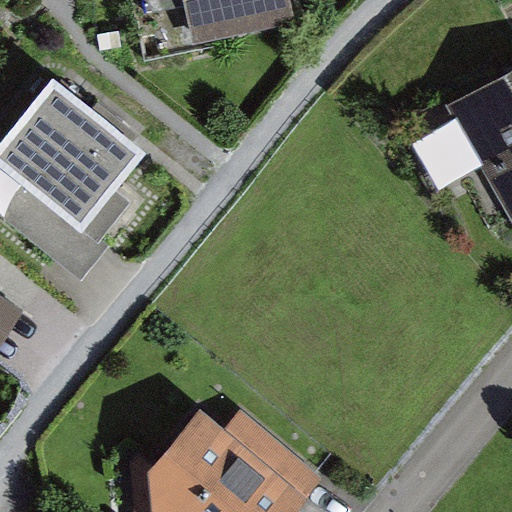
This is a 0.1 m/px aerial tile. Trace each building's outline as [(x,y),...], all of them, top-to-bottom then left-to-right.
[(19,0),(0,0),(0,14),(9,19),(19,0)] [(157,0),(174,73),(278,52),(266,0),(157,0)] [(169,154),(64,71),(4,146),(26,164),(2,195),(85,260),(169,154)] [(497,260),(511,251),(511,85),(427,135),(497,260)] [(300,511),(306,505),(222,438),(203,453),(179,434),(127,494),(128,511),(300,511)]
